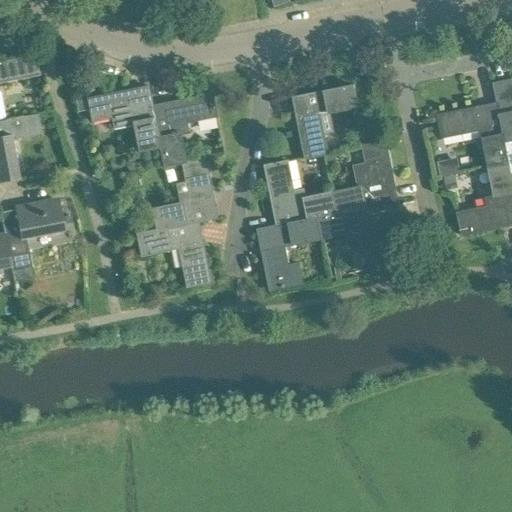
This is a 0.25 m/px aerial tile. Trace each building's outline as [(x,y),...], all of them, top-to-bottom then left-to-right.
[(6,60),(0,60),(0,82),(10,80),(16,79),(15,75),(36,71),(37,75),(39,75),(35,54),(6,60)] [(511,81),(495,84),(495,83),(494,83),(498,104),(506,144),(511,142),(511,81)] [(354,85),(293,97),(293,98),(295,98),(299,117),(297,118),(306,158),(328,154),(321,115),(359,107),(354,85)] [(150,107),(152,107),(148,86),(147,86),(147,87),(127,92),(127,90),(87,98),(92,121),(130,113),(138,151),(159,147),(150,107)] [(186,122),(216,116),(212,93),(171,102),(171,103),(152,107),(150,107),(159,147),(163,167),(181,163),(181,162),(185,161),(179,133),(187,131),(186,122)] [(509,163),(506,144),(498,104),(479,108),(478,107),(438,115),(442,138),(482,130),(489,167),(509,163)] [(0,120),(0,181),(19,178),(12,139),(41,134),(37,114),(0,120)] [(337,213),(377,205),(398,202),(398,201),(397,201),(393,182),(394,181),(386,141),(363,145),(367,167),(358,168),(362,186),(332,192),(337,213)] [(156,229),(196,222),(217,218),(216,217),(215,217),(211,198),(213,198),(204,157),(185,161),(181,162),(181,163),(185,182),(176,184),(180,202),(151,208),(156,229)] [(302,190),(295,191),(288,160),(265,165),(273,206),(275,206),(279,225),(317,218),(337,213),(332,192),(304,198),(302,190)] [(511,176),(509,163),(489,167),(495,197),(487,199),(488,206),(458,212),(462,235),(503,227),(503,226),(511,223),(511,176)] [(451,182),(456,209),(485,204),(484,195),(493,194),(490,176),(451,182)] [(34,278),(32,267),(26,238),(65,230),(59,201),(29,207),(29,209),(21,211),(20,208),(0,212),(5,236),(11,266),(14,282),(34,278)] [(353,252),(364,250),(368,270),(391,265),(383,225),(381,225),(377,205),(337,213),(317,218),(321,239),(349,233),(353,252)] [(285,246),(321,239),(317,218),(279,225),(258,229),(258,230),(260,230),(263,249),(262,249),(270,290),(303,283),(299,263),(289,265),(285,246)] [(196,222),(156,229),(136,233),(140,255),(178,248),(186,286),(209,282),(201,241),(199,242),(196,222)] [(0,267),(11,266),(5,236),(0,237),(0,267)]
